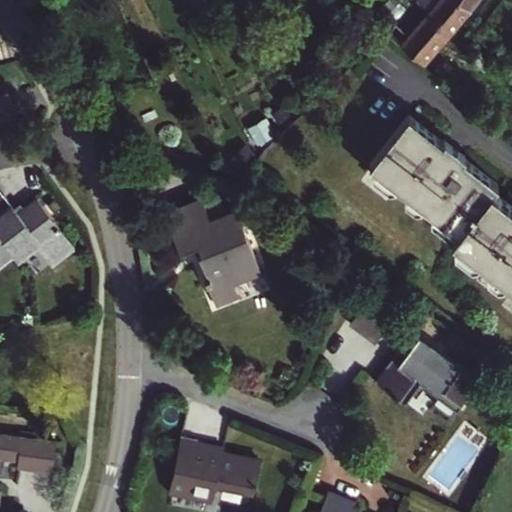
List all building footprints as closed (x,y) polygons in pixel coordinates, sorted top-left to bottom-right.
[(474,8),(462,0),(423,0),(419,4),(453,33),(474,8)] [(480,0),(462,0),(474,8),(480,0)] [(391,33),(427,64),(453,33),(419,4),(391,33)] [(0,69),(0,122),(23,115),(16,88),(6,90),(0,69)] [(413,194),(429,207),(439,215),(462,233),(457,240),(462,243),(485,262),(495,270),(501,275),(511,260),(511,203),(498,192),(503,185),(468,158),(470,155),(449,138),(447,141),(414,115),(375,164),(380,168),(403,187),(413,194)] [(403,187),(380,168),(378,171),(378,178),(393,190),(400,189),(403,187)] [(4,183),(0,186),(0,225),(22,255),(25,260),(42,247),(56,266),(79,249),(42,198),(25,211),(4,183)] [(426,210),(429,207),(413,194),(411,197),(411,204),(421,211),(426,210)] [(176,252),(190,247),(196,245),(200,256),(197,256),(205,279),(201,281),(210,308),(234,300),(230,288),(228,280),(257,271),(238,211),(210,220),(203,199),(164,212),(176,252)] [(438,225),(457,240),(462,233),(439,215),(437,217),(438,225)] [(0,270),(22,255),(0,225),(0,270)] [(485,262),(462,243),(460,246),(461,253),(477,266),(485,262)] [(194,257),(197,256),(200,256),(196,245),(190,247),(194,257)] [(511,282),(511,260),(501,275),(511,282)] [(501,275),(495,270),(493,273),(496,282),(501,275)] [(228,280),(230,288),(259,279),(257,271),(228,280)] [(501,275),(496,282),(502,286),(509,285),(511,282),(501,275)] [(391,319),(365,300),(346,326),(372,345),(391,319)] [(481,385),(416,337),(405,352),(398,347),(373,385),(401,403),(416,383),(436,398),(429,406),(448,420),(462,399),(468,404),(481,385)] [(12,475),(13,458),(28,460),(27,465),(60,469),(64,440),(0,432),(0,511),(6,511),(10,491),(0,489),(0,481),(1,474),(12,475)] [(195,441),(178,437),(164,490),(206,501),(219,450),(202,446),(202,449),(193,447),(195,441)] [(349,511),(345,510),(348,502),(320,490),(310,511),(349,511)]
